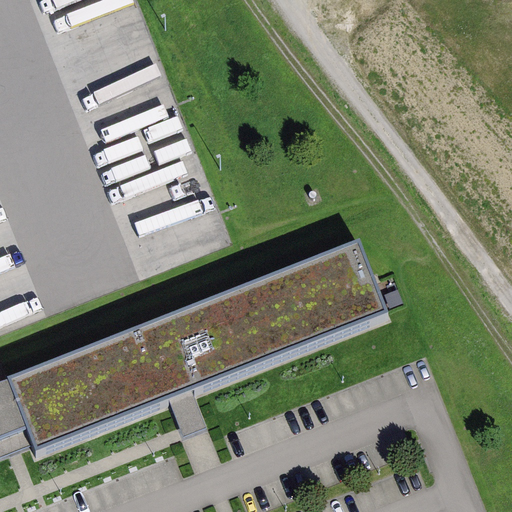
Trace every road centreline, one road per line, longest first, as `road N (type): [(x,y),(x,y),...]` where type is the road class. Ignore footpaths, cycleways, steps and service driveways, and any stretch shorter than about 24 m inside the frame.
road 1 (track): [(511,349),(263,0)]
road 2 (track): [(294,0),(511,301)]
